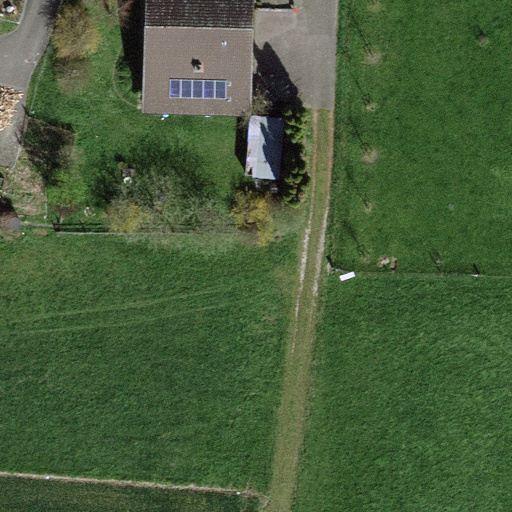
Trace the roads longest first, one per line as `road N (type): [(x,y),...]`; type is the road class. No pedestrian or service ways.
road 1 (track): [(273,507),(313,234),(313,124)]
road 2 (residential): [(313,124),(315,0)]
